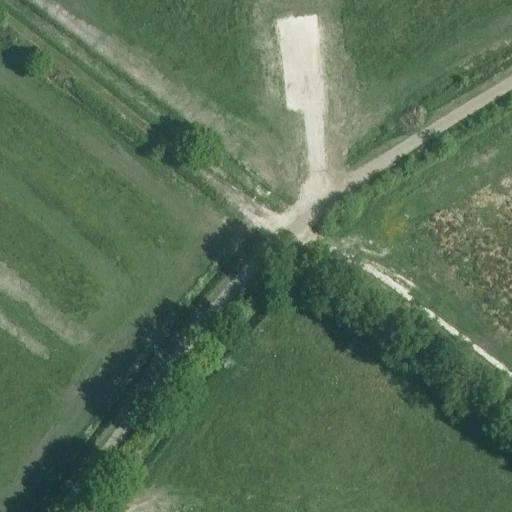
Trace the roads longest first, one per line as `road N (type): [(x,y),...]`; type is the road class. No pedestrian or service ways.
road 1 (unclassified): [(63,511),(282,234),(511,83)]
road 2 (track): [(282,234),(0,16)]
